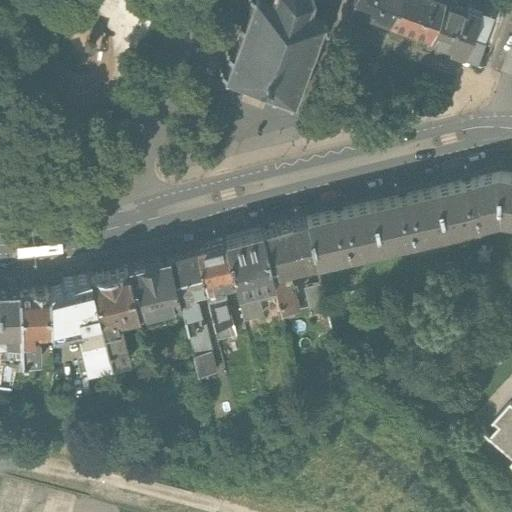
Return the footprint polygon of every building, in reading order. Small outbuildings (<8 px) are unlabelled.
[(248,0),(242,18),(237,16),(235,20),(240,22),(231,48),(225,47),(224,50),(229,52),(224,66),(219,64),(218,67),(223,69),(224,70),(221,76),(225,77),(227,71),(236,74),(241,76),(239,82),(242,83),(244,78),(248,79),(244,91),(261,98),(265,85),(271,87),(268,93),(272,94),(274,88),(288,94),(286,99),(289,100),(291,95),(292,95),(298,97),(300,93),(294,91),(299,78),(304,80),(306,75),(300,74),(310,48),(315,50),(317,46),(311,44),(321,18),(326,21),(334,0),(248,0)] [(350,0),(349,4),(386,17),(392,0),(350,0)] [(392,0),(386,17),(427,33),(439,0),(392,0)] [(490,18),(441,0),(439,0),(427,33),(426,38),(475,56),(490,18)] [(104,177),(103,161),(83,162),(84,179),(104,177)] [(501,171),(433,186),(443,227),(503,213),(501,171)] [(503,213),(511,214),(511,172),(501,171),(503,213)] [(378,242),(443,227),(433,186),(369,201),(378,242)] [(315,257),(378,242),(369,201),(304,216),(315,257)] [(304,216),(260,227),(270,269),(280,267),(315,258),(315,257),(304,216)] [(272,278),(270,269),(260,227),(223,237),(233,276),(236,288),(272,278)] [(216,281),(233,276),(223,237),(195,245),(205,285),(217,336),(233,332),(222,286),(218,287),(216,281)] [(190,288),(205,285),(195,245),(191,246),(168,252),(179,298),(186,327),(202,324),(194,293),(191,294),(190,288)] [(168,252),(127,262),(138,308),(179,298),(168,252)] [(138,309),(138,308),(127,262),(88,271),(99,318),(110,365),(130,360),(120,319),(117,320),(116,314),(138,309)] [(283,278),(280,267),(270,269),(272,278),(276,293),(281,313),(298,309),(290,276),(283,278)] [(61,281),(49,286),(51,329),(80,322),(99,318),(88,271),(61,275),(61,281)] [(255,298),(276,293),(272,278),(236,288),(244,319),(259,315),(255,298)] [(320,282),(303,286),(308,308),(325,303),(320,282)] [(32,330),(51,329),(49,286),(17,289),(20,356),(21,361),(39,360),(37,338),(35,335),(32,335),(32,330)] [(17,289),(0,289),(0,330),(13,331),(13,335),(8,336),(8,350),(14,350),(14,356),(20,356),(17,289)] [(99,318),(80,322),(81,328),(76,329),(86,370),(110,365),(99,318)] [(210,351),(192,355),(197,376),(215,371),(210,351)] [(511,405),(509,402),(491,423),(493,425),(493,424),(498,428),(489,438),(483,433),(481,434),(511,461),(511,467),(511,468),(511,405)]
